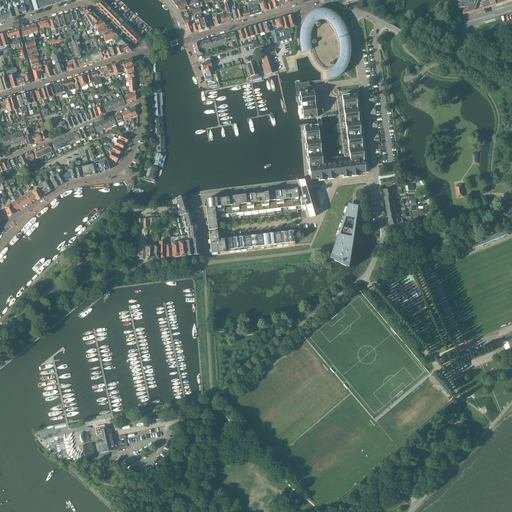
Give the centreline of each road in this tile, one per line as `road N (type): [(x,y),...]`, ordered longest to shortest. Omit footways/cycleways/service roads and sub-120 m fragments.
road 1 (residential): [(5,224),(60,189),(120,169),(140,126),(139,101)]
road 2 (residential): [(336,182),(316,219),(202,232)]
road 3 (residential): [(197,201),(336,182)]
road 4 (residential): [(185,39),(313,3)]
